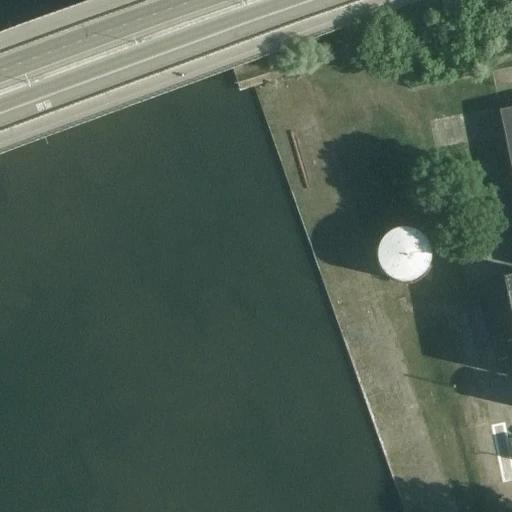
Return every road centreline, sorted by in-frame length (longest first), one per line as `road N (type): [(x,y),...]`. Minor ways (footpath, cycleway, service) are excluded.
road 1 (secondary): [(0,117),(319,0)]
road 2 (secondary): [(207,0),(0,76)]
